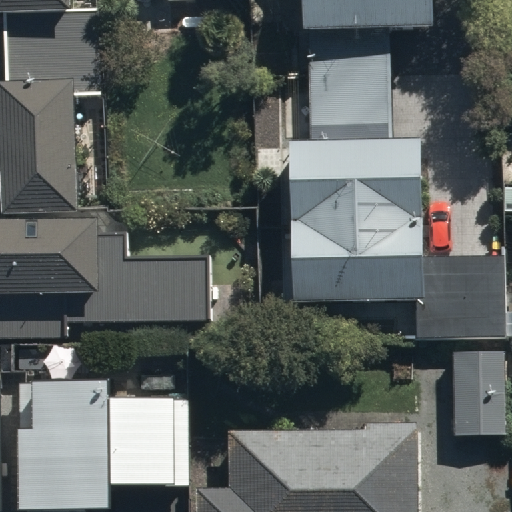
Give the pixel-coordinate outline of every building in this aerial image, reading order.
[(0,0),(0,16),(7,16),(10,83),(0,83),(0,167),(2,217),(79,214),(75,94),(100,93),(97,8),(69,9),(68,0),(0,0)] [(305,0),(306,34),(313,34),(313,144),(293,144),(293,305),(418,305),(418,339),(503,339),(503,258),(426,258),(426,147),(394,147),(394,33),(432,33),(431,0),(305,0)] [(97,219),(0,220),(0,340),(67,340),(67,327),(203,324),(201,260),(126,262),(125,236),(98,237),(97,219)] [(506,349),(450,351),(452,441),(508,440),(506,349)] [(112,511),(113,489),(190,488),(189,444),(228,444),(227,415),(189,415),(189,401),(112,402),(112,385),(20,386),(21,511),(112,511)] [(195,490),(195,511),(414,511),(414,430),(232,433),(233,489),(195,490)]
